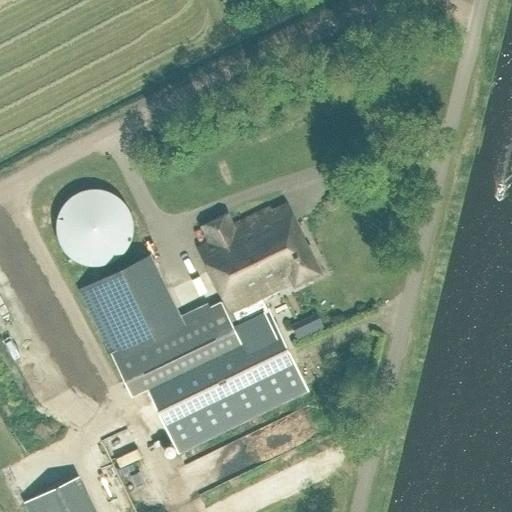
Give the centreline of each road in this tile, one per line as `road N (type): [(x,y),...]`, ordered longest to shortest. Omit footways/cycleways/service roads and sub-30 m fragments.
road 1 (unclassified): [(356,511),(479,0)]
road 2 (track): [(0,190),(393,0)]
